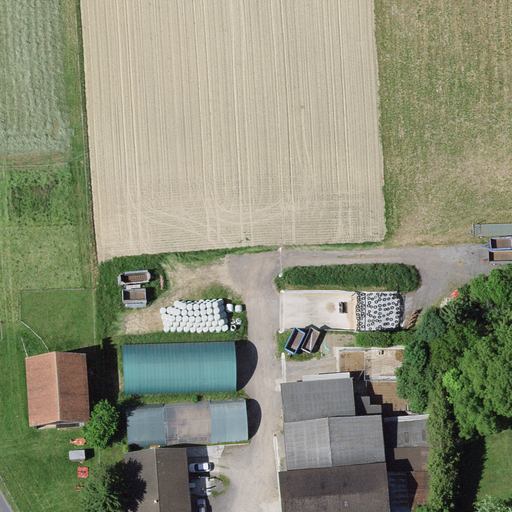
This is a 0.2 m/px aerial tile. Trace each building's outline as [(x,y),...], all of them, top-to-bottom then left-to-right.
[(151,385),(239,382),(237,339),(125,343),(126,390),(137,390),(137,371),(150,371),(151,385)] [(90,425),(87,359),(28,362),(31,428),(90,425)] [(353,381),(284,387),(294,511),(390,511),(383,418),(356,420),(353,381)] [(248,399),(211,400),(212,437),(249,436),(248,399)] [(129,409),(130,441),(167,439),(166,408),(129,409)] [(411,422),(387,424),(393,511),(431,511),(433,448),(414,447),(411,422)] [(192,511),(186,452),(124,458),(128,511),(192,511)]
